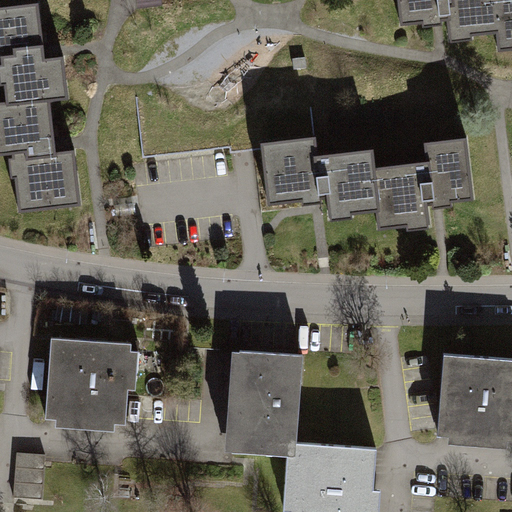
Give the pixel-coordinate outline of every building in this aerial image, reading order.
[(498,35),(494,0),(397,0),(400,24),(449,19),(451,39),(498,35)] [(511,0),(494,0),(498,35),(499,48),(511,46),(511,0)] [(0,58),(9,58),(14,101),(51,97),(71,95),(67,53),(48,55),(42,4),(0,8),(0,58)] [(57,151),(51,97),(14,101),(0,102),(0,154),(18,153),(24,209),(82,202),(76,149),(57,151)] [(372,162),(377,206),(380,230),(430,225),(428,198),(473,193),(467,135),(424,140),(426,156),(372,162)] [(377,206),(372,162),(370,144),(313,151),(311,136),(262,141),(269,203),(329,197),(331,211),(377,206)] [(134,341),(55,335),(50,421),(128,426),(134,341)] [(225,449),(292,453),(293,440),(297,351),(230,348),(225,449)] [(511,359),(445,353),(438,437),(511,444),(511,359)] [(371,511),(375,444),(293,440),(292,453),(289,511),(371,511)]
